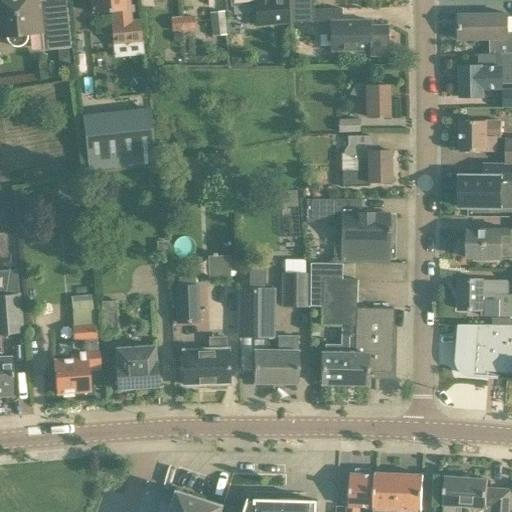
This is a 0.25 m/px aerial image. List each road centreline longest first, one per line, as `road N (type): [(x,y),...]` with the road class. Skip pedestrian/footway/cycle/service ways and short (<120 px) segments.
road 1 (residential): [(421,430),(420,0)]
road 2 (tertiary): [(421,430),(144,431)]
road 3 (tertiary): [(144,431),(0,442)]
